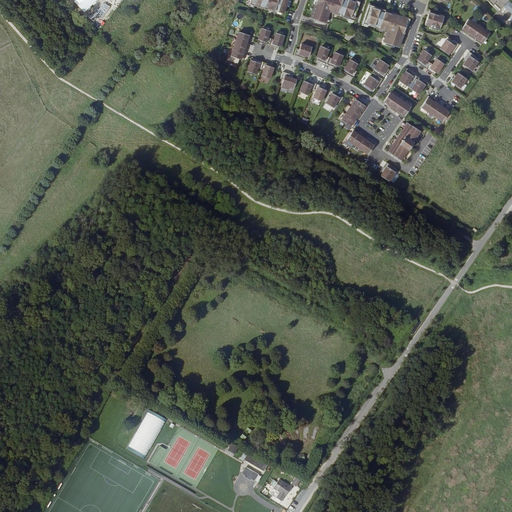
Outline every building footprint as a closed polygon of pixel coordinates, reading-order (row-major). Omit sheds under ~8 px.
[(247,0),(247,4),(265,10),(265,9),(280,14),(285,0),(247,0)] [(313,4),(309,18),(323,23),(327,11),(337,15),(337,16),(353,21),(359,3),(351,0),(312,0),(312,4),(313,4)] [(507,0),(484,0),(497,12),(509,2),(507,0)] [(385,10),(368,5),(362,24),(379,29),(380,28),(388,30),(384,43),(399,47),(404,33),(405,34),(410,19),(402,16),(402,17),(385,12),(385,10)] [(434,14),(431,12),(430,15),(428,14),(425,25),(439,29),(443,16),(438,15),(438,16),(434,14)] [(461,30),(468,35),(475,24),(468,19),(461,30)] [(468,35),(475,40),(482,29),(475,24),(468,35)] [(268,45),(271,38),(268,38),(270,31),(262,29),(258,40),(259,40),(259,42),(268,45)] [(475,40),(482,44),(489,34),(482,29),(475,40)] [(251,36),(239,32),(236,40),(248,44),(251,36)] [(280,47),(284,36),(275,33),(273,39),(271,38),(268,45),(278,49),(279,47),(280,47)] [(248,44),(236,40),(233,48),(245,52),(248,44)] [(446,40),(440,49),(448,55),(450,52),(452,54),(458,44),(452,40),(451,43),(446,40)] [(299,49),(296,48),(294,55),(305,59),(306,56),(308,57),(312,47),(301,44),(299,49)] [(329,50),(321,47),(316,57),(318,58),(317,60),(326,64),(329,57),(326,56),(329,50)] [(245,52),(233,48),(231,56),(243,60),(245,52)] [(431,55),(424,51),(417,60),(418,61),(417,63),(426,68),(430,62),(427,61),(431,55)] [(329,57),(326,64),(336,68),(336,66),(338,66),(342,56),(334,52),(332,58),(329,57)] [(469,52),(465,58),(467,59),(463,65),(471,71),(478,62),(477,61),(479,59),(469,52)] [(374,69),(372,72),(382,79),(387,72),(385,71),(388,65),(380,59),(374,69)] [(430,62),(426,68),(434,74),(435,73),(436,73),(443,64),(436,59),(432,64),(430,62)] [(261,69),(263,62),(256,60),(256,62),(251,60),(247,71),(255,74),(258,68),(261,69)] [(357,64),(350,60),(344,70),(345,71),(344,72),(353,77),(357,71),(354,70),(357,64)] [(270,64),(263,62),(261,69),(264,70),(262,76),(270,79),(273,68),(269,66),(270,64)] [(410,80),(412,82),(416,76),(408,70),(407,72),(406,71),(399,81),(406,86),(410,80)] [(289,74),(283,72),(280,79),(283,80),(281,86),(288,89),(289,88),(293,89),(297,80),(288,77),(289,74)] [(370,76),(369,75),(363,85),(372,91),(375,85),(378,86),(382,79),(372,72),(370,76)] [(456,75),(454,74),(447,83),(453,87),(455,85),(460,88),(466,79),(458,73),(456,75)] [(415,84),(411,89),(418,94),(425,84),(424,84),(425,82),(416,76),(412,82),(415,84)] [(308,83),(304,81),(299,92),(307,95),(310,89),(313,90),(316,84),(309,81),(308,83)] [(316,84),(313,90),(316,92),(313,98),(321,101),(326,90),(321,88),(322,86),(316,84)] [(397,97),(390,92),(383,101),(387,104),(386,106),(389,108),(390,106),(397,97)] [(336,96),(332,93),(326,103),(333,108),(337,102),(339,104),(343,97),(337,94),(336,96)] [(397,97),(390,106),(394,109),(393,110),(396,113),(397,111),(404,102),(397,97)] [(420,108),(427,113),(435,103),(428,98),(420,108)] [(366,107),(355,99),(350,106),(361,114),(366,107)] [(404,102),(397,111),(401,114),(400,115),(403,117),(411,107),(404,102)] [(427,113),(434,118),(441,108),(435,103),(427,113)] [(361,114),(350,106),(346,113),(356,121),(361,114)] [(434,118),(441,123),(449,113),(441,108),(434,118)] [(356,121),(346,113),(341,121),(345,123),(351,128),(356,121)] [(407,122),(388,151),(401,160),(420,130),(407,122)] [(361,134),(354,129),(346,140),(353,145),(361,134)] [(361,134),(353,145),(360,149),(368,139),(361,134)] [(375,144),(368,139),(360,149),(368,154),(375,144)] [(397,169),(386,162),(380,172),(382,173),(380,176),(389,181),(397,169)] [(166,420),(147,410),(125,449),(144,459),(166,420)] [(241,436),(246,440),(252,431),(248,428),(241,436)] [(231,445),(228,450),(234,453),(237,448),(231,445)] [(156,466),(166,449),(159,446),(150,462),(156,466)] [(267,465),(247,454),(244,459),(243,460),(263,471),(267,465)] [(255,479),(257,475),(258,474),(245,466),(241,473),(245,475),(244,476),(250,480),(251,479),(254,481),(255,479)] [(294,479),(289,487),(294,489),(299,482),(294,479)] [(289,489),(277,482),(276,483),(271,480),(268,484),(273,487),(271,490),(283,498),(289,489)]
